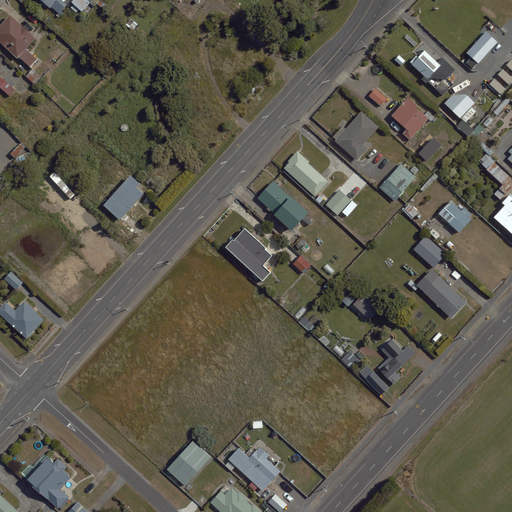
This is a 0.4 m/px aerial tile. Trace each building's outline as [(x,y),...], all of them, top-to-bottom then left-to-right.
[(56,0),(42,0),(34,11),(49,24),(64,6),(56,0)] [(91,0),(71,0),(68,5),(80,16),(93,2),(91,0)] [(125,0),(93,0),(99,4),(102,0),(104,0),(117,11),(126,1),(125,0)] [(9,30),(0,38),(0,57),(17,73),(35,54),(9,30)] [(452,30),(435,46),(464,75),(473,66),(466,59),(474,51),(452,30)] [(30,79),(36,85),(51,71),(46,65),(30,79)] [(420,67),(411,80),(430,93),(439,80),(420,67)] [(478,77),(464,94),(488,116),(503,99),(478,77)] [(0,81),(0,116),(0,117),(13,103),(0,91),(0,82),(0,81)] [(389,100),(375,88),(369,96),(383,108),(389,100)] [(460,88),(442,89),(442,113),(461,112),(460,88)] [(511,100),(509,97),(503,103),(511,111),(511,100)] [(404,116),(387,136),(408,154),(425,134),(404,116)] [(359,130),(333,161),(353,178),(366,162),(360,158),(374,142),(359,130)] [(297,171),(283,184),(310,210),(324,197),(297,171)] [(410,191),(397,180),(376,205),(389,217),(410,191)] [(123,191),(100,218),(119,234),(142,206),(123,191)] [(271,199),(256,215),(289,247),(304,231),(271,199)] [(442,207),(450,215),(447,219),(450,222),(449,224),(460,235),(476,218),(464,206),(460,210),(449,200),(442,207)] [(411,203),(403,211),(413,221),(421,212),(411,203)] [(511,220),(504,214),(488,235),(511,253),(511,220)] [(240,242),(222,263),(258,293),(276,272),(240,242)] [(422,250),(409,265),(429,282),(442,267),(422,250)] [(313,266),(304,257),(295,266),(304,275),(313,266)] [(451,261),(445,267),(453,274),(459,268),(451,261)] [(11,267),(0,278),(0,289),(10,299),(26,283),(11,267)] [(430,287),(413,306),(442,333),(460,314),(430,287)] [(369,291),(351,305),(365,324),(384,309),(369,291)] [(8,300),(0,308),(0,314),(28,340),(46,320),(27,304),(20,311),(8,300)] [(317,327),(310,321),(304,327),(310,334),(317,327)] [(385,372),(373,386),(388,399),(414,368),(392,349),(377,366),(385,372)] [(350,353),(344,361),(354,368),(360,359),(350,353)] [(263,421),(255,421),(255,430),(263,430),(263,421)] [(279,435),(273,443),(288,454),(294,447),(279,435)] [(236,463),(223,479),(260,510),(282,483),(259,464),(250,474),(236,463)] [(42,474),(25,498),(44,511),(52,511),(67,492),(42,474)] [(276,495),(270,502),(281,511),(282,511),(288,506),(276,495)] [(236,511),(221,501),(212,511),(236,511)]
